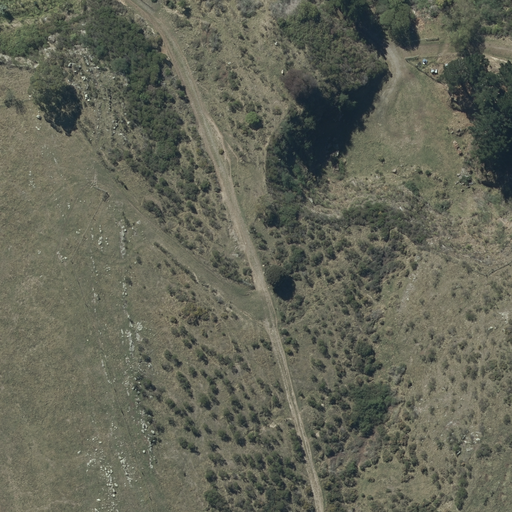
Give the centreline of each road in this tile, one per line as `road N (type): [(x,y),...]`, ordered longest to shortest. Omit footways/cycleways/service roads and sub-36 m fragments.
road 1 (track): [(136,0),(163,26),(183,64),(254,268),(318,511)]
road 2 (track): [(256,276),(252,293),(230,293),(86,166)]
road 3 (track): [(511,50),(396,52),(330,0)]
